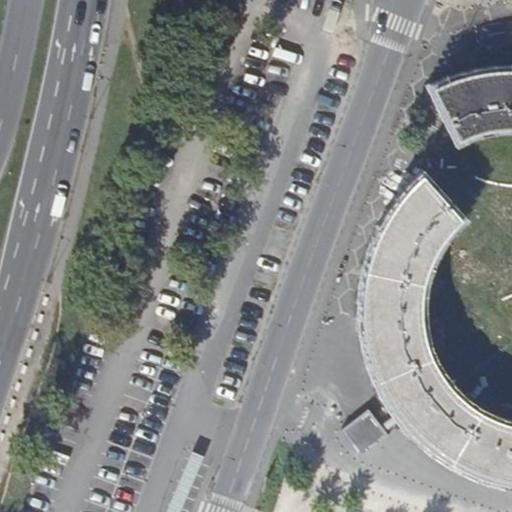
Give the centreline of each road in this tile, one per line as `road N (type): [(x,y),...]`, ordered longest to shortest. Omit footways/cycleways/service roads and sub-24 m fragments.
road 1 (unclassified): [(407,0),(219,511)]
road 2 (primary): [(0,361),(82,0)]
road 3 (primary): [(26,0),(0,125)]
